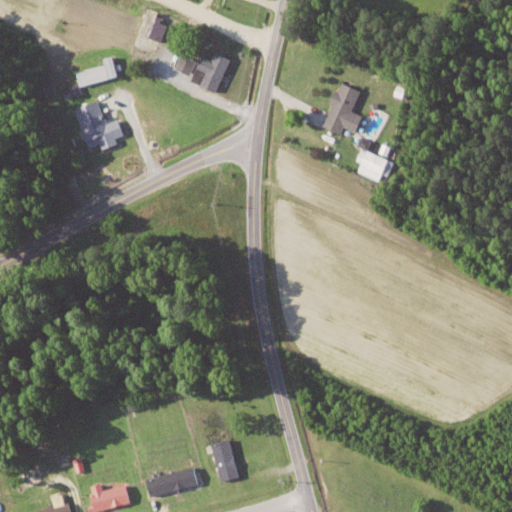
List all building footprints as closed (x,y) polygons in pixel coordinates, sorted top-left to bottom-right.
[(164,41),(171,24),(159,19),(152,36),(164,41)] [(234,58),(218,51),(214,59),(206,54),(194,79),(219,90),(234,58)] [(193,73),(198,58),(183,53),(178,68),(193,73)] [(363,89),(343,81),(325,124),(344,132),(347,126),(358,131),(365,115),(355,110),(363,89)] [(77,107),(92,147),(103,143),(104,148),(121,143),(118,136),(126,133),(121,117),(109,122),(101,99),(77,107)] [(383,173),(388,175),(394,161),(364,147),(358,160),(363,162),(359,170),(380,179),(383,173)] [(214,442),(222,480),(241,476),(233,438),(214,442)] [(155,497),(202,482),(197,465),(150,479),(155,497)] [(134,502),(129,483),(106,488),(105,482),(93,485),(98,510),(134,502)] [(36,511),(74,511),(71,501),(36,511)]
